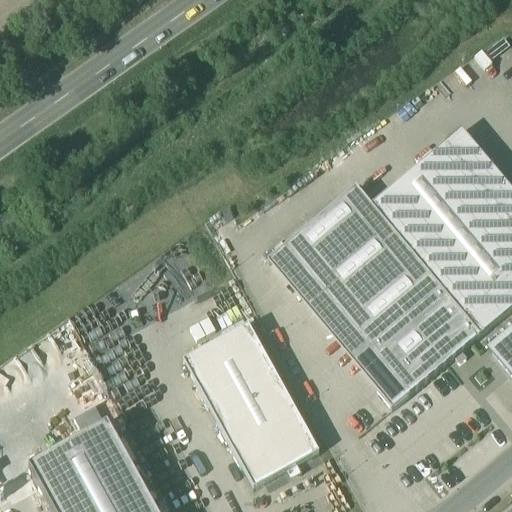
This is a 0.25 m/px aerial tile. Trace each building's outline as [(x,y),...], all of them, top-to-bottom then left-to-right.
[(511,228),(448,151),(463,138),(461,136),(371,212),(478,342),(511,315),(511,228)] [(390,415),(478,342),(371,212),(356,194),(267,266),(390,415)] [(318,459),(247,332),(182,367),(253,494),(318,459)] [(511,341),(492,358),(511,380),(511,341)] [(30,473),(50,511),(149,511),(107,432),(30,473)]
